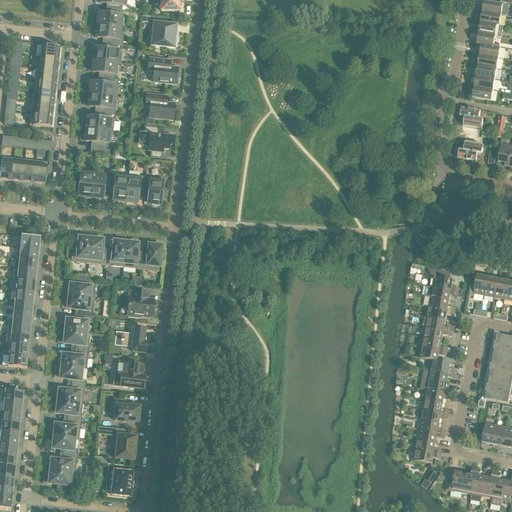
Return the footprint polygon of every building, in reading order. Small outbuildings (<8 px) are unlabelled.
[(109,5),(108,10),(122,11),(123,6),(127,6),(127,0),(100,0),(100,4),(109,5)] [(160,12),(179,12),(179,0),(158,0),(158,7),(160,7),(160,12)] [(479,9),(478,12),(501,16),(507,17),(509,6),(484,2),(483,9),(479,9)] [(96,19),(96,26),(124,29),(120,28),(121,17),(122,11),(108,10),(108,16),(99,15),(98,19),(96,19)] [(482,16),(481,23),(500,26),(501,16),(478,12),(478,16),(482,16)] [(151,46),(151,47),(175,49),(175,48),(175,43),(175,41),(177,42),(178,34),(176,34),(176,32),(177,32),(176,32),(177,27),(177,26),(153,23),(153,24),(153,25),(152,31),(152,32),(152,38),(151,38),(151,39),(152,39),(151,45),(151,46)] [(481,23),(479,34),(495,37),(501,38),(503,27),(499,27),(500,26),(481,23)] [(105,39),(105,44),(122,46),(124,29),(96,26),(95,34),(96,34),(96,38),(105,39)] [(479,34),(477,45),(494,47),(495,37),(479,34)] [(93,53),(92,61),(120,64),(122,52),(118,52),(118,46),(122,47),(122,46),(105,44),(104,50),(95,49),(94,54),(93,53)] [(481,49),(480,56),(499,59),(500,48),(494,47),(477,45),(477,48),(481,49)] [(42,46),(40,58),(60,60),(59,60),(59,55),(60,55),(61,49),(62,49),(42,46)] [(474,63),(474,66),(497,70),(499,59),(480,56),(479,63),(474,63)] [(36,69),(59,72),(59,71),(58,71),(58,67),(59,67),(60,61),(60,60),(40,58),(39,69),(36,69)] [(170,68),(171,61),(151,59),(149,72),(154,72),(153,83),(176,85),(178,69),(170,68)] [(102,74),(101,79),(114,81),(115,75),(116,64),(120,64),(92,61),(91,68),(93,68),(92,73),(102,74)] [(477,70),(476,77),(495,80),(497,70),(474,66),(473,70),(477,70)] [(36,69),(34,80),(58,83),(56,82),(57,78),(58,78),(58,72),(59,72),(36,69)] [(470,84),(470,87),(493,91),(495,80),(476,77),(475,85),(470,84)] [(89,88),(88,95),(117,98),(118,81),(114,81),(101,79),(100,85),(91,84),(91,88),(89,88)] [(34,80),(33,92),(57,94),(55,94),(56,89),(57,89),(57,83),(58,83),(34,80)] [(502,93),(504,93),(511,94),(511,83),(509,83),(508,89),(511,90),(511,92),(503,91),(502,93)] [(493,91),(470,87),(469,91),(474,92),(472,99),(491,102),(493,91)] [(33,92),(32,103),(55,106),(56,105),(54,105),(54,101),(55,101),(56,95),(57,95),(57,94),(33,92)] [(98,108),(97,114),(115,116),(117,98),(88,95),(87,103),(89,103),(88,107),(98,108)] [(166,104),(167,98),(167,97),(147,95),(145,108),(150,108),(149,119),(173,121),(174,105),(166,104)] [(32,103),(31,114),(54,117),(53,116),(53,112),(54,112),(55,106),(32,103)] [(465,118),(463,126),(482,129),(483,121),(479,120),(480,111),(462,108),(460,117),(465,118)] [(54,117),(31,114),(30,126),(53,129),(53,128),(51,128),(52,123),(53,123),(54,117)] [(85,123),(84,130),(113,133),(114,121),(110,121),(111,115),(115,116),(97,114),(97,119),(87,118),(87,123),(85,123)] [(499,117),(497,131),(503,133),(506,118),(499,117)] [(463,126),(462,134),(466,135),(481,137),(482,129),(463,126)] [(150,158),(161,159),(162,153),(163,153),(163,150),(169,151),(169,145),(171,145),(172,136),(158,135),(158,129),(145,127),(144,134),(148,134),(147,147),(148,147),(148,152),(151,152),(150,158)] [(113,133),(84,130),(84,137),(85,137),(85,142),(94,143),(93,154),(95,155),(106,156),(107,150),(108,144),(115,145),(117,134),(113,133)] [(466,135),(465,143),(484,146),(485,138),(481,137),(466,135)] [(484,146),(465,143),(464,151),(459,150),(458,159),(476,163),(478,154),(482,155),(484,146)] [(505,167),(510,168),(511,153),(511,146),(501,145),(498,163),(505,164),(505,167)] [(488,164),(494,165),(497,149),(491,148),(488,164)] [(10,183),(11,183),(13,159),(2,158),(0,172),(0,180),(5,180),(4,181),(10,182),(10,183)] [(22,184),(25,161),(24,161),(24,164),(13,163),(14,159),(13,159),(11,183),(11,181),(16,182),(16,183),(22,183),(22,184)] [(33,185),(36,162),(25,161),(22,184),(23,184),(23,183),(27,183),(27,184),(33,185)] [(36,162),(33,185),(34,185),(34,184),(39,184),(38,185),(44,186),(45,187),(47,166),(48,163),(36,162)] [(83,199),(90,200),(93,172),(82,170),(79,197),(83,198),(83,199)] [(103,190),(109,191),(110,178),(93,176),(94,172),(93,172),(90,200),(98,201),(98,199),(102,200),(103,190)] [(118,203),(125,204),(128,175),(127,179),(110,178),(109,191),(114,192),(113,201),(118,201),(118,203)] [(138,194),(143,195),(145,177),(128,175),(125,204),(132,205),(133,203),(137,204),(138,194)] [(145,177),(143,195),(149,195),(148,205),(152,205),(152,207),(158,207),(159,206),(160,206),(161,199),(165,199),(166,191),(162,190),(163,179),(145,177)] [(18,237),(16,248),(39,251),(40,240),(18,237)] [(71,263),(88,265),(91,237),(83,237),(82,239),(79,238),(78,250),(72,249),(71,263)] [(88,265),(106,266),(107,253),(101,252),(103,241),(99,241),(100,238),(91,237),(88,265)] [(106,266),(123,268),(126,241),(118,240),(117,243),(114,242),(113,254),(107,253),(106,266)] [(123,268),(141,270),(142,257),(136,256),(138,245),(134,244),(135,242),(126,241),(123,268)] [(142,257),(141,270),(159,272),(160,261),(163,261),(164,255),(160,255),(161,247),(159,247),(160,245),(151,244),(151,246),(149,246),(148,257),(142,257)] [(16,248),(15,259),(38,261),(39,251),(16,248)] [(15,259),(14,270),(36,272),(38,261),(15,259)] [(14,270),(13,280),(35,283),(36,272),(14,270)] [(433,284),(432,288),(451,292),(452,290),(453,281),(449,281),(450,275),(430,271),(427,283),(433,284)] [(474,295),(484,297),(488,278),(477,276),(474,295)] [(484,297),(494,299),(498,280),(488,278),(484,297)] [(13,280),(12,291),(34,293),(35,283),(13,280)] [(494,299),(504,300),(508,282),(498,280),(494,299)] [(68,288),(67,297),(94,300),(96,282),(87,281),(82,281),(82,287),(70,285),(70,289),(68,288)] [(425,297),(430,298),(449,302),(451,294),(451,292),(432,288),(427,287),(425,297)] [(16,292),(15,302),(33,304),(34,293),(12,291),(16,292)] [(148,300),(149,294),(129,292),(128,299),(129,299),(127,316),(128,316),(128,318),(140,319),(141,317),(152,319),(154,301),(148,300)] [(79,316),(92,317),(96,318),(96,313),(92,313),(93,311),(88,311),(89,300),(94,300),(67,297),(66,305),(68,306),(68,309),(79,310),(79,316)] [(430,298),(429,308),(447,312),(448,310),(449,302),(430,298)] [(102,317),(109,317),(111,302),(104,301),(102,317)] [(15,302),(13,313),(32,315),(33,304),(15,302)] [(429,308),(427,318),(446,322),(447,314),(447,312),(429,308)] [(8,323),(31,326),(32,315),(13,313),(12,323),(8,323)] [(64,323),(63,332),(90,335),(90,334),(86,334),(87,323),(91,324),(92,317),(79,316),(78,322),(67,320),(66,324),(64,323)] [(427,318),(425,328),(444,332),(444,330),(446,322),(427,318)] [(8,323),(7,334),(29,336),(31,326),(8,323)] [(425,328),(423,338),(442,342),(443,334),(444,332),(425,328)] [(133,348),(132,352),(145,354),(146,344),(144,343),(145,330),(135,329),(132,329),(132,334),(132,335),(123,334),(122,339),(121,339),(121,341),(122,342),(121,346),(133,348)] [(75,345),(75,351),(88,352),(90,335),(63,332),(62,340),(64,341),(64,344),(75,345)] [(115,346),(121,346),(122,342),(121,341),(121,339),(122,339),(123,334),(132,335),(132,334),(116,332),(115,346)] [(7,334),(6,345),(28,347),(29,336),(7,334)] [(486,400),(509,405),(511,386),(511,338),(498,336),(486,400)] [(423,338),(421,348),(440,352),(440,350),(442,342),(423,338)] [(10,345),(9,356),(27,358),(28,347),(6,345),(10,345)] [(419,359),(432,361),(438,362),(440,354),(440,352),(421,348),(419,359)] [(60,358),(59,367),(86,370),(88,352),(75,351),(74,357),(63,355),(62,359),(60,358)] [(27,358),(9,356),(8,367),(26,369),(27,358)] [(432,361),(430,371),(449,374),(449,373),(451,364),(438,362),(432,361)] [(145,378),(144,378),(142,378),(143,366),(118,363),(117,375),(114,375),(114,378),(117,382),(120,382),(120,388),(144,390),(145,378)] [(72,380),(71,386),(84,387),(85,381),(81,381),(82,372),(82,370),(86,370),(59,367),(58,376),(61,376),(60,379),(72,380)] [(424,370),(422,380),(447,384),(449,376),(449,374),(430,371),(424,370)] [(421,390),(426,391),(445,394),(445,393),(447,384),(422,380),(421,390)] [(56,393),(55,402),(83,405),(84,387),(71,386),(70,392),(59,390),(59,394),(56,393)] [(1,390),(0,400),(0,401),(22,404),(23,393),(1,390)] [(426,391),(425,401),(443,404),(445,396),(445,394),(426,391)] [(116,407),(114,424),(126,425),(126,421),(138,423),(140,408),(131,407),(126,406),(127,400),(113,399),(112,407),(116,407)] [(0,412),(21,415),(22,404),(0,401),(4,402),(3,412),(0,412)] [(425,401),(423,411),(441,414),(442,413),(443,404),(425,401)] [(68,415),(67,421),(81,422),(83,405),(55,402),(55,410),(57,411),(56,414),(68,415)] [(423,411),(421,421),(440,424),(441,416),(441,414),(423,411)] [(0,412),(0,423),(20,425),(21,415),(0,412)] [(53,428),(52,437),(79,440),(81,422),(67,421),(67,427),(55,425),(55,429),(53,428)] [(421,421),(419,431),(438,434),(438,433),(440,424),(421,421)] [(0,433),(0,434),(19,436),(20,425),(0,423),(2,424),(0,434),(0,433)] [(482,443),(492,445),(496,426),(486,425),(482,443)] [(492,445),(502,447),(506,428),(496,426),(492,445)] [(97,434),(112,436),(118,436),(118,437),(115,459),(115,460),(116,460),(133,461),(133,462),(134,462),(134,461),(136,439),(137,438),(136,437),(136,438),(124,436),(124,430),(98,427),(97,434)] [(502,447),(511,448),(511,429),(506,428),(502,447)] [(419,431),(417,441),(436,444),(437,436),(438,434),(419,431)] [(0,434),(0,444),(18,447),(19,436),(0,434)] [(64,450),(64,456),(77,457),(78,451),(73,451),(74,440),(79,440),(52,437),(51,445),(53,446),(53,449),(64,450)] [(417,441),(415,451),(434,455),(434,453),(436,444),(417,441)] [(0,444),(0,455),(17,457),(18,447),(0,444)] [(434,455),(415,451),(413,461),(432,465),(433,459),(434,455)] [(0,455),(0,466),(15,468),(17,457),(0,455)] [(49,463),(48,472),(75,475),(77,457),(64,456),(63,462),(51,460),(51,464),(49,463)] [(112,495),(111,495),(111,496),(112,496),(112,495),(129,497),(130,498),(130,497),(133,474),(133,473),(132,473),(129,473),(129,467),(108,465),(108,466),(109,466),(108,471),(108,472),(109,472),(115,472),(114,484),(107,484),(107,483),(106,483),(106,484),(107,484),(106,491),(106,492),(107,492),(112,492),(112,495)] [(0,466),(0,477),(14,479),(15,468),(0,466)] [(425,480),(431,484),(437,475),(431,471),(425,480)] [(57,485),(56,495),(68,496),(69,492),(73,492),(75,475),(48,472),(47,480),(49,481),(49,484),(57,485)] [(451,491),(462,493),(465,475),(455,473),(454,476),(449,475),(448,482),(446,491),(451,492),(451,491)] [(448,482),(449,475),(441,474),(437,480),(437,483),(441,483),(441,480),(448,482)] [(475,477),(474,476),(465,475),(462,493),(472,495),(475,477)] [(0,477),(0,488),(13,490),(14,479),(0,477)] [(481,503),(482,497),(485,479),(477,477),(475,477),(472,495),(471,501),(481,503)] [(482,497),(492,499),(495,481),(493,480),(485,479),(482,497)] [(495,481),(492,499),(491,505),(501,507),(502,501),(505,482),(497,481),(495,481)] [(511,483),(505,482),(502,501),(511,503),(511,502),(511,483)] [(0,488),(0,499),(12,501),(13,490),(0,488)] [(12,501),(0,499),(0,510),(11,511),(12,501)]
